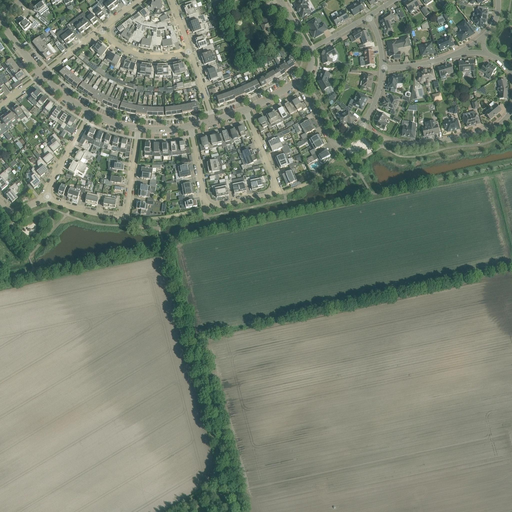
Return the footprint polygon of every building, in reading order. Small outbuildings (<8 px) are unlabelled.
[(101,0),(98,2),(100,5),(103,9),(106,6),(110,12),(115,9),(114,7),(109,1),(108,0),(106,0),(104,2),(102,0),(101,0)] [(119,5),(115,0),(108,0),(109,1),(114,7),(115,9),(115,8),(119,5)] [(154,0),(149,5),(150,4),(150,5),(152,7),(152,8),(157,9),(159,0),(154,0)] [(159,0),(157,9),(155,15),(159,15),(161,15),(161,14),(162,10),(162,11),(162,10),(166,9),(166,10),(162,0),(159,0)] [(191,5),(184,7),(185,11),(185,12),(185,13),(187,12),(194,9),(193,7),(196,5),(195,4),(197,3),(195,0),(194,0),(189,2),(191,5)] [(308,0),(303,0),(299,3),(295,5),(302,18),(311,13),(309,10),(309,7),(309,5),(309,4),(309,2),(308,0)] [(408,0),(407,1),(408,1),(404,3),(410,12),(420,5),(416,0),(408,0)] [(39,5),(37,6),(36,7),(35,8),(34,10),(34,12),(38,13),(41,15),(49,9),(44,1),(42,3),(40,4),(39,5)] [(224,7),(221,1),(216,3),(217,4),(213,6),(215,11),(216,13),(220,11),(220,9),(224,7)] [(98,2),(97,3),(98,4),(92,9),(93,10),(96,14),(100,20),(101,20),(101,19),(105,16),(101,10),(103,9),(100,5),(98,2)] [(364,10),(361,6),(359,2),(349,8),(354,16),(360,12),(361,13),(363,11),(362,11),(364,10)] [(185,13),(186,14),(188,17),(194,15),(195,18),(197,17),(200,16),(202,16),(199,8),(194,9),(187,12),(185,13)] [(396,15),(398,20),(405,17),(401,8),(396,10),(398,14),(396,15)] [(430,14),(426,8),(421,11),(426,17),(430,14)] [(140,12),(137,14),(141,17),(136,21),(142,26),(150,27),(151,23),(144,22),(145,19),(149,16),(148,14),(144,10),(143,9),(139,12),(140,12)] [(344,10),(338,14),(339,14),(332,18),(337,26),(349,19),(344,10)] [(473,21),(473,22),(477,25),(477,26),(479,28),(480,28),(480,27),(481,28),(485,22),(485,20),(486,20),(487,11),(482,10),(477,10),(477,13),(475,13),(473,14),(473,17),(476,19),(473,21)] [(382,18),(384,20),(381,22),(386,35),(392,32),(391,29),(392,29),(389,21),(394,18),(390,12),(382,18)] [(84,14),(77,19),(86,31),(86,30),(90,27),(86,21),(89,19),(84,14)] [(98,21),(92,14),(87,18),(93,25),(98,21)] [(158,25),(155,24),(155,22),(151,22),(151,23),(150,27),(157,29),(165,27),(167,27),(166,23),(171,22),(170,20),(170,19),(168,15),(167,15),(162,18),(160,18),(161,22),(158,24),(158,25)] [(206,23),(203,15),(202,16),(200,16),(197,17),(198,20),(190,23),(191,27),(191,28),(191,29),(193,28),(200,25),(206,23)] [(262,19),(264,23),(260,25),(264,31),(274,25),(268,16),(262,19)] [(121,32),(118,36),(121,37),(121,38),(124,40),(129,32),(126,30),(128,27),(127,26),(130,23),(131,24),(132,22),(135,24),(136,21),(132,17),(118,28),(121,32)] [(46,26),(48,23),(42,18),(39,20),(46,26)] [(22,23),(19,25),(25,32),(28,29),(31,27),(33,29),(37,26),(37,27),(40,24),(35,20),(33,23),(32,25),(29,23),(26,19),(22,23)] [(81,34),(86,31),(77,19),(70,24),(71,27),(74,30),(77,28),(81,34)] [(316,19),(312,21),(308,24),(312,31),(310,32),(313,38),(315,37),(316,38),(324,33),(323,32),(327,30),(324,24),(320,26),(316,19)] [(135,31),(133,35),(129,32),(124,40),(128,43),(128,42),(131,44),(133,39),(136,41),(142,26),(136,21),(135,24),(137,25),(136,28),(137,28),(136,32),(135,31)] [(465,21),(458,27),(462,31),(457,35),(461,42),(475,34),(474,33),(465,21)] [(209,31),(206,23),(200,25),(193,28),(191,29),(192,30),(193,33),(201,30),(203,33),(205,32),(209,31)] [(146,29),(149,30),(150,27),(142,26),(136,41),(140,42),(138,47),(141,47),(141,48),(146,48),(147,40),(143,39),(144,35),(143,35),(144,31),(146,31),(146,29)] [(170,31),(171,35),(170,35),(171,39),(167,40),(168,49),(173,48),(176,47),(174,43),(178,42),(172,26),(167,27),(165,27),(165,30),(168,29),(169,32),(170,31)] [(71,27),(69,29),(64,32),(72,42),(72,41),(76,38),(72,33),(75,31),(74,30),(71,27)] [(153,33),(153,37),(152,37),(152,40),(147,40),(146,48),(150,49),(153,50),(153,45),(157,45),(157,29),(150,27),(149,30),(153,30),(152,33),(153,33)] [(162,30),(165,30),(165,27),(157,29),(157,45),(161,45),(161,50),(164,49),(164,50),(168,49),(167,40),(163,41),(162,37),(161,37),(161,33),(162,33),(162,30)] [(363,29),(349,38),(353,35),(356,40),(361,37),(364,44),(371,42),(371,43),(366,30),(367,33),(364,34),(362,30),(363,29)] [(63,30),(56,36),(60,41),(63,39),(67,45),(71,42),(72,42),(64,32),(63,30)] [(200,38),(195,39),(196,43),(196,45),(198,44),(206,41),(205,39),(207,37),(205,32),(203,33),(204,36),(200,38)] [(44,34),(41,36),(33,43),(36,47),(45,41),(47,39),(44,34)] [(390,57),(394,56),(394,60),(401,59),(400,53),(398,53),(397,48),(404,47),(410,46),(408,37),(402,39),(402,40),(396,42),(396,41),(388,42),(389,49),(388,50),(389,50),(389,52),(389,53),(390,57)] [(450,37),(443,40),(437,43),(441,51),(442,50),(443,51),(444,50),(444,49),(447,48),(449,47),(449,48),(454,46),(450,37)] [(47,46),(48,45),(45,41),(36,47),(40,52),(47,46)] [(196,45),(198,46),(199,49),(207,46),(208,50),(211,49),(214,47),(213,44),(210,45),(209,44),(207,44),(206,41),(198,44),(196,45)] [(99,44),(98,45),(97,44),(90,49),(93,53),(95,51),(98,53),(105,45),(103,43),(102,43),(103,44),(101,45),(99,44)] [(423,45),(419,46),(420,50),(421,50),(422,56),(434,53),(431,44),(423,45)] [(107,51),(109,48),(105,45),(98,53),(101,56),(99,58),(103,61),(107,55),(105,54),(107,51)] [(43,56),(51,50),(47,46),(40,52),(42,55),(43,56)] [(209,53),(201,55),(202,59),(202,61),(204,60),(211,57),(217,55),(214,47),(211,49),(208,50),(209,53)] [(322,55),(324,64),(326,64),(327,64),(328,65),(329,65),(329,64),(330,63),(332,63),(332,58),(337,55),(335,51),(333,47),(324,52),(323,52),(322,55)] [(54,54),(51,51),(51,50),(43,56),(45,58),(47,60),(48,61),(50,59),(50,58),(54,54)] [(365,57),(360,58),(361,67),(374,66),(373,57),(373,56),(373,55),(373,51),(364,52),(365,57)] [(108,56),(104,62),(107,64),(109,62),(112,64),(118,54),(114,52),(112,54),(110,57),(108,56)] [(121,59),(122,57),(118,54),(112,64),(115,66),(114,68),(118,70),(121,64),(119,63),(121,59)] [(220,63),(217,55),(211,57),(204,60),(202,61),(203,62),(204,65),(213,63),(214,66),(217,65),(220,63)] [(291,70),(293,68),(294,67),(295,67),(293,64),(296,62),(294,60),(292,55),(290,56),(289,58),(285,61),(291,70)] [(11,59),(10,60),(5,64),(8,68),(13,64),(14,63),(11,59)] [(122,64),(120,71),(124,72),(125,70),(128,71),(132,61),(127,59),(126,62),(125,65),(122,64)] [(136,65),(137,62),(132,61),(128,71),(132,72),(131,75),(135,76),(137,70),(135,69),(136,65)] [(285,61),(283,62),(280,64),(286,73),(291,70),(285,61)] [(473,61),(465,62),(459,62),(459,64),(460,72),(461,72),(461,77),(463,77),(465,72),(474,71),(473,61)] [(181,62),(178,63),(181,73),(184,73),(186,76),(189,75),(186,66),(185,66),(184,64),(182,65),(181,62)] [(13,64),(8,68),(6,70),(9,74),(18,68),(14,63),(13,64)] [(173,78),(178,77),(177,76),(181,75),(181,73),(178,63),(173,64),(174,67),(175,71),(172,71),(173,78)] [(215,69),(207,71),(208,75),(207,77),(210,76),(217,74),(221,72),(219,68),(218,69),(218,68),(221,67),(220,63),(217,65),(214,66),(215,69)] [(139,70),(137,76),(141,78),(142,75),(146,75),(147,64),(142,64),(142,67),(141,67),(141,70),(139,70)] [(152,68),(152,65),(147,64),(146,75),(149,76),(149,79),(154,79),(154,72),(152,72),(152,68)] [(286,73),(280,64),(276,67),(282,76),(285,74),(286,73)] [(454,73),(453,69),(451,64),(438,69),(441,77),(454,73)] [(484,64),(480,71),(491,77),(493,73),(494,74),(496,72),(495,71),(496,68),(489,64),(488,65),(487,66),(484,64)] [(155,72),(155,79),(159,79),(160,76),(163,76),(163,65),(158,65),(158,68),(157,68),(158,72),(155,72)] [(168,68),(168,65),(163,65),(163,76),(167,76),(167,79),(172,78),(171,71),(168,72),(168,68)] [(106,74),(103,72),(104,71),(98,67),(98,68),(98,69),(96,71),(105,77),(106,74)] [(276,67),(271,70),(273,72),(277,79),(282,76),(276,67)] [(21,72),(18,68),(9,74),(13,79),(15,77),(21,72)] [(61,71),(60,73),(60,74),(62,76),(64,78),(69,71),(65,68),(62,71),(61,71)] [(419,77),(418,78),(418,80),(418,81),(419,81),(420,81),(420,83),(425,82),(426,85),(427,86),(428,86),(429,86),(429,85),(429,84),(430,84),(429,81),(434,80),(432,70),(427,71),(426,71),(424,71),(424,72),(418,73),(419,77)] [(68,81),(74,75),(69,71),(64,78),(68,81)] [(319,77),(318,82),(323,91),(324,90),(328,96),(334,93),(331,87),(327,81),(330,74),(322,71),(321,75),(322,75),(321,78),(320,78),(320,77),(319,77)] [(15,77),(18,81),(12,86),(15,89),(22,84),(19,81),(25,77),(21,72),(15,77)] [(262,75),(263,77),(267,84),(272,82),(268,75),(267,72),(262,75)] [(277,79),(273,72),(268,75),(272,82),(277,79)] [(207,77),(209,78),(210,82),(217,79),(218,82),(224,80),(223,77),(221,77),(220,76),(218,76),(217,74),(210,76),(207,77)] [(364,89),(365,89),(366,89),(367,88),(371,88),(373,76),(368,75),(364,74),(362,81),(363,81),(362,86),(363,87),(363,88),(364,89)] [(72,85),(78,78),(74,75),(68,81),(72,85)] [(267,84),(263,77),(262,75),(257,78),(262,87),(267,84)] [(393,78),(391,80),(389,79),(388,88),(393,89),(396,89),(396,88),(400,87),(403,83),(404,83),(403,75),(393,76),(393,78)] [(77,88),(82,82),(78,78),(72,85),(77,88)] [(498,91),(499,92),(500,92),(500,99),(507,100),(507,92),(508,92),(507,87),(505,80),(498,81),(500,88),(499,88),(498,89),(498,91)] [(261,88),(258,84),(257,81),(252,83),(256,90),(261,88)] [(88,86),(83,83),(81,85),(79,90),(83,93),(88,86)] [(256,90),(252,83),(247,85),(251,93),(256,90)] [(251,93),(247,85),(242,88),(245,94),(246,95),(247,94),(247,95),(251,93)] [(88,96),(89,95),(92,89),(88,86),(83,93),(88,96)] [(245,94),(242,88),(237,90),(240,97),(243,96),(246,95),(245,94)] [(93,99),(97,92),(92,89),(89,95),(88,96),(91,98),(93,99)] [(34,93),(30,96),(31,97),(35,100),(38,103),(39,101),(36,98),(41,94),(37,90),(34,94),(34,93)] [(240,97),(237,90),(232,92),(235,99),(237,98),(240,97)] [(101,94),(97,92),(93,99),(95,100),(98,101),(101,94)] [(328,96),(326,97),(329,101),(336,96),(334,93),(328,96)] [(366,97),(362,95),(358,93),(352,105),(362,110),(365,104),(364,104),(365,102),(366,102),(364,101),(366,97)] [(434,104),(443,101),(441,93),(432,96),(434,104)] [(102,104),(106,96),(101,94),(98,101),(100,103),(102,104)] [(230,101),(230,100),(227,94),(222,95),(225,103),(227,103),(230,101)] [(218,102),(218,104),(219,104),(220,105),(225,103),(222,95),(217,97),(218,101),(218,102)] [(44,96),(43,97),(39,101),(38,103),(35,105),(39,109),(41,106),(41,107),(41,106),(45,109),(46,107),(43,104),(48,99),(44,96)] [(111,99),(106,96),(102,104),(104,104),(107,106),(111,99)] [(385,102),(384,101),(382,107),(386,108),(385,109),(388,110),(388,109),(395,112),(399,99),(391,96),(390,100),(385,99),(384,100),(385,100),(385,102)] [(197,99),(191,101),(192,104),(193,112),(195,112),(199,111),(199,110),(200,110),(199,107),(198,107),(197,99)] [(296,100),(296,99),(292,101),(295,107),(298,110),(302,108),(303,110),(307,108),(303,103),(301,104),(298,99),(296,100)] [(118,110),(119,105),(121,103),(115,101),(112,108),(118,110)] [(338,101),(336,104),(340,106),(344,109),(346,107),(341,104),(338,101)] [(46,107),(45,109),(44,109),(48,112),(49,112),(52,115),(53,113),(50,110),(54,105),(50,102),(50,103),(46,107)] [(292,109),(289,103),(285,105),(288,112),(290,115),(295,112),(297,110),(297,111),(298,110),(295,107),(292,109)] [(502,111),(498,107),(496,104),(485,113),(490,120),(502,111)] [(12,109),(12,108),(12,109),(15,113),(19,118),(21,121),(26,117),(17,105),(12,109)] [(53,113),(52,115),(49,118),(56,123),(57,123),(59,120),(60,118),(57,116),(58,114),(61,110),(57,107),(54,111),(53,113)] [(282,107),(278,109),(281,116),(284,121),(291,117),(290,115),(288,112),(285,113),(282,107)] [(26,109),(23,111),(28,118),(32,115),(26,109)] [(5,114),(4,114),(5,114),(12,124),(16,121),(19,118),(16,115),(13,117),(9,111),(5,114)] [(278,117),(275,111),(271,113),(276,125),(284,121),(281,116),(278,117)] [(463,118),(464,123),(466,123),(467,127),(480,124),(477,114),(476,114),(475,111),(470,113),(471,116),(463,118)] [(64,112),(62,117),(60,118),(59,120),(57,123),(61,126),(59,130),(62,132),(64,130),(67,125),(68,123),(65,121),(69,115),(64,112)] [(342,116),(338,118),(343,125),(344,124),(344,125),(345,125),(346,125),(346,124),(347,124),(346,123),(348,122),(351,125),(356,118),(355,117),(352,115),(350,113),(349,112),(347,112),(345,114),(344,114),(344,113),(343,113),(342,114),(342,115),(342,116)] [(374,121),(378,123),(377,126),(384,130),(387,125),(384,123),(387,117),(379,112),(374,121)] [(271,113),(266,115),(269,121),(266,123),(268,126),(269,129),(277,125),(276,125),(271,113)] [(0,118),(3,122),(4,123),(1,125),(5,129),(7,132),(10,130),(8,128),(12,124),(5,114),(0,118)] [(76,120),(72,117),(68,123),(67,125),(71,128),(74,124),(73,124),(76,120)] [(261,125),(262,125),(258,126),(261,133),(265,131),(263,129),(268,126),(266,123),(263,117),(259,119),(262,125),(261,125)] [(445,123),(443,124),(445,130),(447,129),(447,132),(452,131),(452,130),(454,130),(455,130),(460,129),(458,124),(457,119),(455,120),(455,119),(454,118),(453,117),(452,117),(452,118),(451,118),(451,119),(451,120),(451,121),(445,122),(445,123)] [(300,122),(295,125),(296,128),(300,125),(303,130),(313,125),(310,120),(307,122),(307,121),(304,123),(301,125),(300,122)] [(426,128),(422,129),(423,132),(424,137),(429,136),(429,137),(433,136),(432,135),(434,134),(434,135),(439,133),(438,129),(437,125),(436,125),(435,121),(428,123),(426,123),(427,128),(426,128)] [(401,130),(401,135),(402,135),(402,136),(414,138),(415,132),(416,125),(409,124),(409,127),(403,126),(403,131),(401,130)] [(303,130),(305,134),(301,136),(303,140),(309,137),(307,134),(309,133),(310,133),(313,132),(312,131),(316,129),(313,125),(303,130)] [(242,126),(238,127),(240,134),(241,137),(246,136),(247,138),(251,137),(248,131),(245,132),(244,132),(242,126)] [(88,137),(86,140),(91,142),(90,144),(94,146),(94,145),(96,141),(97,139),(97,137),(98,135),(95,134),(96,131),(92,129),(91,129),(90,133),(89,133),(87,137),(88,137)] [(237,135),(235,129),(230,130),(232,136),(234,140),(238,139),(241,137),(240,134),(237,135)] [(227,131),(222,132),(224,139),(225,143),(230,141),(231,144),(234,143),(234,140),(232,136),(229,138),(227,131)] [(96,141),(94,145),(103,148),(103,147),(104,144),(105,142),(105,140),(107,136),(104,135),(104,134),(99,132),(99,133),(98,135),(97,137),(97,139),(96,141)] [(275,139),(272,140),(272,141),(269,142),(271,147),(281,143),(279,139),(284,137),(282,132),(276,135),(278,138),(275,139)] [(51,142),(47,145),(52,151),(53,153),(54,153),(57,150),(59,151),(61,147),(59,146),(59,145),(58,143),(60,141),(57,137),(54,133),(50,137),(50,138),(50,139),(50,140),(50,141),(51,142)] [(221,140),(219,134),(215,135),(217,145),(222,144),(223,148),(227,148),(225,143),(224,139),(221,140)] [(104,144),(103,147),(108,148),(107,149),(111,151),(112,147),(113,144),(113,142),(114,139),(111,138),(112,137),(107,135),(107,136),(105,140),(105,142),(104,144)] [(210,136),(210,137),(212,142),(208,143),(209,147),(210,150),(213,149),(218,147),(217,145),(215,135),(210,136)] [(322,140),(319,135),(316,137),(313,138),(313,139),(310,140),(309,137),(303,140),(305,143),(309,141),(312,146),(322,140)] [(202,138),(203,140),(200,141),(201,145),(200,145),(201,152),(205,151),(205,148),(209,147),(208,143),(207,137),(202,138)] [(112,147),(111,151),(116,152),(116,151),(120,152),(121,149),(121,146),(122,144),(123,141),(123,140),(120,140),(120,139),(115,138),(114,139),(113,142),(113,144),(112,147)] [(121,149),(120,152),(126,154),(125,157),(129,158),(131,150),(130,150),(131,150),(131,148),(127,148),(127,146),(127,143),(128,141),(123,140),(123,141),(122,144),(121,146),(121,149)] [(322,140),(312,146),(314,149),(310,152),(312,156),(318,153),(316,150),(318,148),(319,149),(322,147),(321,147),(324,145),(322,140)] [(45,142),(42,144),(45,148),(43,149),(43,150),(43,151),(43,152),(44,153),(44,154),(44,155),(45,155),(45,156),(46,157),(43,159),(44,161),(47,165),(50,162),(52,163),(54,159),(52,158),(52,157),(53,157),(51,155),(50,153),(52,151),(47,145),(45,142)] [(176,142),(171,143),(172,150),(172,152),(172,156),(181,155),(181,151),(180,149),(177,149),(176,142)] [(145,148),(144,152),(145,152),(145,155),(154,156),(154,153),(154,150),(150,150),(151,143),(146,143),(145,148)] [(163,150),(163,156),(163,157),(168,157),(168,156),(172,156),(172,152),(172,150),(168,150),(168,143),(163,143),(163,150)] [(273,152),(275,152),(276,151),(280,150),(279,150),(282,149),(283,152),(289,149),(287,145),(283,147),(281,143),(271,147),(273,152)] [(159,144),(154,144),(154,150),(154,153),(159,153),(161,153),(161,156),(163,156),(163,150),(159,150),(159,144)] [(244,148),(239,150),(238,151),(242,161),(255,155),(252,150),(248,152),(248,151),(248,150),(245,151),(244,148)] [(282,156),(279,157),(276,159),(278,164),(288,160),(286,155),(290,153),(289,149),(283,152),(285,155),(282,156)] [(76,154),(77,155),(75,159),(81,163),(83,159),(84,159),(84,160),(86,160),(87,160),(89,160),(90,160),(91,160),(93,157),(95,159),(97,156),(94,154),(94,155),(86,150),(86,151),(84,153),(82,152),(81,153),(80,151),(76,154)] [(318,153),(312,156),(314,159),(318,157),(321,161),(322,161),(324,164),(327,160),(326,158),(331,156),(328,151),(325,153),(324,152),(321,154),(322,154),(319,156),(318,153)] [(37,154),(35,155),(38,159),(39,160),(37,161),(37,162),(37,163),(37,164),(37,165),(38,166),(38,167),(38,168),(39,168),(39,169),(36,172),(40,177),(44,174),(46,175),(48,171),(46,170),(45,170),(46,169),(43,165),(42,163),(44,161),(43,159),(42,158),(38,153),(37,154)] [(242,161),(244,165),(241,166),(243,171),(251,168),(252,168),(251,164),(254,163),(253,163),(253,162),(257,161),(255,155),(242,161)] [(210,163),(207,163),(208,168),(219,166),(218,163),(221,162),(220,157),(213,158),(214,161),(210,162),(210,163)] [(117,164),(117,165),(115,164),(115,160),(109,159),(108,165),(113,165),(112,172),(117,173),(117,170),(119,170),(123,171),(124,166),(123,165),(121,165),(117,164)] [(280,169),(281,168),(283,168),(286,167),(286,166),(289,165),(290,168),(294,167),(296,166),(295,163),(290,165),(288,160),(278,164),(280,169)] [(70,165),(71,166),(69,170),(75,174),(77,170),(78,171),(80,171),(81,171),(82,171),(83,171),(84,171),(85,171),(87,166),(81,163),(79,165),(76,163),(76,164),(75,164),(73,162),(70,165)] [(179,164),(177,164),(178,167),(178,168),(179,173),(190,171),(189,166),(186,166),(185,166),(182,167),(180,168),(179,164)] [(149,168),(146,168),(146,169),(142,168),(141,173),(152,175),(153,172),(156,172),(156,169),(161,169),(161,166),(152,165),(152,169),(149,169),(149,168)] [(212,172),(212,173),(216,172),(217,176),(223,174),(222,169),(222,165),(219,166),(208,168),(209,173),(212,172)] [(0,175),(0,179),(0,188),(2,191),(7,186),(5,183),(5,182),(6,182),(6,181),(7,180),(7,179),(8,179),(8,178),(8,177),(8,176),(7,174),(11,170),(9,168),(0,175)] [(31,173),(26,174),(27,179),(31,178),(31,179),(32,180),(32,181),(33,181),(30,184),(31,185),(33,188),(34,189),(37,186),(39,187),(41,183),(39,182),(39,181),(39,180),(38,179),(40,177),(36,172),(35,170),(33,168),(31,171),(32,172),(31,173)] [(185,181),(185,178),(188,178),(188,177),(191,177),(190,171),(179,173),(175,174),(177,180),(176,180),(176,183),(178,183),(182,182),(185,181)] [(289,172),(286,174),(282,175),(285,180),(295,176),(293,171),(289,173),(289,172)] [(141,179),(142,179),(144,179),(144,180),(148,180),(150,180),(150,184),(156,185),(157,181),(152,180),(152,175),(141,173),(141,179)] [(243,178),(238,179),(239,184),(241,193),(243,192),(243,193),(246,192),(245,187),(245,185),(248,184),(246,178),(246,175),(244,176),(243,177),(243,178)] [(293,183),(297,181),(297,182),(295,176),(285,180),(287,186),(290,184),(290,185),(293,183)] [(105,185),(112,186),(112,183),(115,183),(115,184),(118,184),(122,184),(122,178),(117,178),(111,177),(111,180),(106,180),(105,185)] [(256,180),(250,181),(250,177),(246,178),(248,184),(251,183),(252,190),(253,190),(256,190),(258,189),(256,180)] [(262,179),(259,179),(256,180),(258,189),(261,189),(263,188),(264,188),(263,182),(265,181),(263,177),(262,177),(262,179)] [(225,180),(227,186),(221,188),(223,197),(225,196),(226,197),(228,196),(229,195),(228,191),(227,189),(230,188),(229,182),(228,179),(225,180)] [(231,179),(228,179),(229,182),(230,188),(233,187),(234,189),(235,194),(238,194),(238,193),(241,193),(239,184),(238,179),(232,181),(232,180),(231,179)] [(19,180),(12,186),(8,190),(10,192),(8,194),(9,195),(6,195),(7,200),(9,200),(12,203),(18,198),(15,195),(16,194),(17,193),(17,192),(18,192),(18,191),(18,190),(19,189),(19,188),(17,185),(20,182),(19,180)] [(147,186),(143,186),(140,186),(139,191),(150,193),(151,188),(156,188),(156,185),(150,184),(149,187),(147,187),(147,186)] [(62,196),(63,196),(65,192),(65,191),(67,187),(62,185),(61,187),(60,187),(57,191),(59,192),(58,194),(59,195),(62,196)] [(78,186),(77,186),(76,190),(72,200),(76,201),(77,201),(79,195),(84,196),(86,190),(82,189),(81,189),(81,188),(80,188),(80,187),(79,187),(79,186),(78,186)] [(217,198),(218,198),(221,198),(221,197),(223,197),(221,188),(215,189),(215,187),(212,188),(213,193),(216,192),(217,198)] [(76,190),(71,188),(67,198),(69,198),(68,198),(72,200),(76,190)] [(90,195),(91,191),(86,190),(84,196),(87,197),(86,203),(87,204),(91,205),(93,195),(90,195)] [(138,197),(139,197),(142,197),(142,198),(145,198),(148,198),(147,201),(154,202),(154,198),(149,197),(150,193),(139,191),(138,197)] [(97,193),(97,196),(93,195),(91,205),(95,206),(95,205),(97,206),(98,201),(99,199),(102,200),(103,194),(97,193)] [(108,195),(103,194),(102,200),(105,200),(104,207),(106,207),(105,208),(109,209),(111,199),(108,198),(108,195)] [(117,196),(111,195),(111,199),(109,209),(113,209),(115,209),(116,205),(117,205),(117,206),(119,206),(120,197),(117,196)] [(196,201),(195,201),(192,202),(192,201),(189,202),(186,203),(186,200),(182,200),(180,201),(181,206),(185,205),(186,209),(197,207),(196,201)] [(146,211),(147,211),(148,205),(153,205),(154,202),(147,201),(147,205),(144,204),(141,204),(137,204),(136,209),(141,210),(141,215),(146,215),(146,211)]
